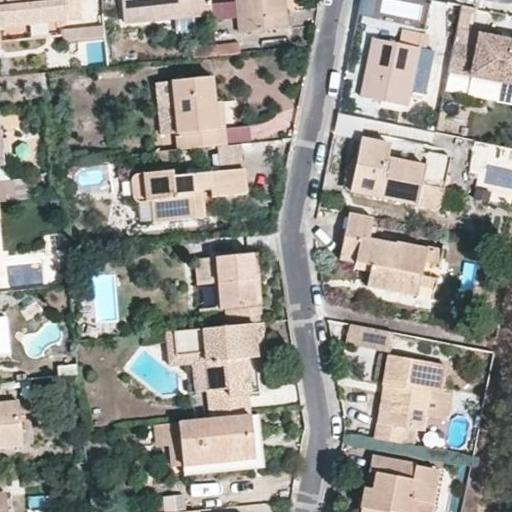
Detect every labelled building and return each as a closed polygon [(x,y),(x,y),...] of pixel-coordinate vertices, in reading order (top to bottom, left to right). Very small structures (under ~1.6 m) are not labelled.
[(82,19),(79,0),(0,0),(0,26),(60,21),(82,19)] [(122,0),(125,23),(213,13),(211,0),(122,0)] [(214,19),(233,16),(231,0),(212,3),(214,19)] [(236,0),(240,34),(289,29),(287,12),(283,13),(281,0),(236,0)] [(104,38),(102,26),(94,27),(63,30),(64,42),(104,38)] [(371,56),(373,56),(368,82),(366,81),(363,97),(406,106),(410,92),(418,48),(420,49),(423,34),(402,30),(399,44),(375,39),(371,56)] [(508,45),(499,43),(500,38),(479,34),(476,49),(454,44),(448,71),(511,84),(511,40),(509,40),(508,45)] [(217,56),(216,46),(193,48),(194,58),(217,56)] [(420,49),(418,48),(410,92),(424,94),(433,51),(420,49)] [(213,78),(172,82),(178,150),(214,147),(227,145),(226,130),(218,131),(216,103),(213,78)] [(166,80),(154,81),(157,110),(169,109),(166,80)] [(224,102),(216,103),(218,131),(226,130),(224,102)] [(226,127),(227,140),(258,138),(257,125),(226,127)] [(388,158),(390,143),(362,138),(357,159),(360,160),(358,172),(354,172),(351,191),(439,208),(444,187),(422,183),(425,166),(388,158)] [(216,172),(241,170),(239,144),(227,145),(214,147),(216,172)] [(450,155),(429,150),(425,166),(422,183),(444,187),(450,155)] [(192,196),(191,192),(208,191),(209,197),(243,195),(241,170),(216,172),(169,176),(168,171),(141,174),(144,203),(148,203),(150,223),(199,219),(198,202),(197,199),(194,196),(192,196)] [(135,204),(144,203),(141,174),(133,175),(130,177),(128,182),(129,197),(131,202),(135,204)] [(0,201),(16,200),(14,182),(3,184),(0,184),(0,201)] [(0,201),(0,215),(17,214),(16,200),(0,201)] [(349,212),(341,259),(372,265),(367,285),(417,295),(419,287),(422,275),(425,261),(427,246),(396,240),(396,243),(370,238),(374,216),(349,212)] [(439,265),(442,249),(427,246),(425,261),(439,265)] [(215,258),(218,282),(220,308),(234,308),(236,325),(255,324),(262,323),(260,305),(256,305),(251,262),(251,255),(215,258)] [(215,258),(197,260),(199,283),(218,282),(215,258)] [(422,275),(419,287),(434,289),(436,278),(422,275)] [(78,277),(69,278),(72,302),(80,301),(78,277)] [(257,356),(265,356),(262,323),(255,324),(257,356)] [(177,355),(205,353),(209,391),(212,417),(250,414),(247,393),(251,393),(249,368),(248,357),(257,356),(255,324),(236,325),(174,332),(177,355)] [(389,331),(352,324),(349,341),(386,348),(389,331)] [(422,431),(424,418),(443,421),(448,393),(439,392),(422,389),(425,370),(428,362),(389,355),(383,386),(390,388),(383,424),(376,423),(373,439),(399,443),(403,428),(422,431)] [(257,356),(248,357),(249,368),(258,367),(257,356)] [(422,389),(439,392),(443,365),(428,362),(425,370),(422,389)] [(376,423),(383,424),(390,388),(383,386),(376,423)] [(0,446),(22,445),(19,402),(0,403),(0,446)] [(179,421),(184,464),(254,457),(250,414),(212,417),(179,421)] [(154,441),(173,441),(173,422),(153,423),(154,441)] [(360,511),(410,511),(413,501),(430,504),(437,470),(371,456),(368,471),(375,473),(372,489),(365,488),(360,511)] [(184,464),(185,475),(255,467),(254,457),(184,464)] [(375,473),(368,471),(365,488),(372,489),(375,473)] [(428,511),(430,504),(413,501),(410,511),(428,511)]
